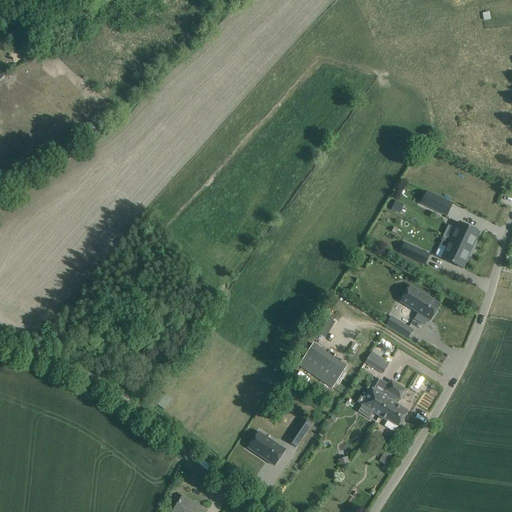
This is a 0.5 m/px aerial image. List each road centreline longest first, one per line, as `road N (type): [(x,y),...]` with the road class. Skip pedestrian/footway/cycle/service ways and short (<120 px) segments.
road 1 (residential): [(377,511),(467,356),(511,218)]
road 2 (unclassified): [(262,511),(124,399),(0,344)]
